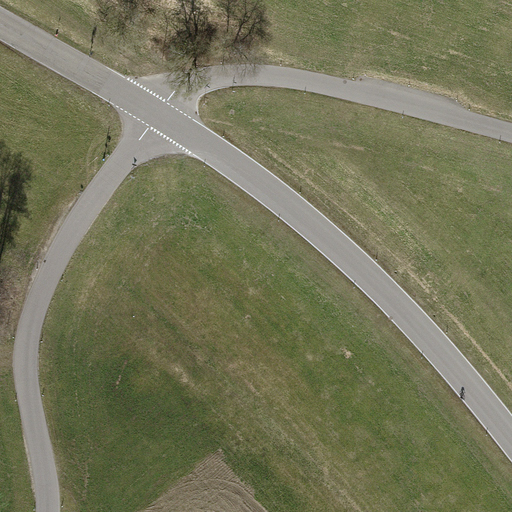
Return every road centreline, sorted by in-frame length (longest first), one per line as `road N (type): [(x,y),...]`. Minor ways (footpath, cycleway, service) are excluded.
road 1 (tertiary): [(511,438),(338,246),(158,113)]
road 2 (unclassified): [(47,511),(24,349),(42,284),(158,113)]
road 3 (residential): [(158,113),(174,91),(203,80),(277,77),(511,132)]
road 4 (tertiary): [(158,113),(0,24)]
